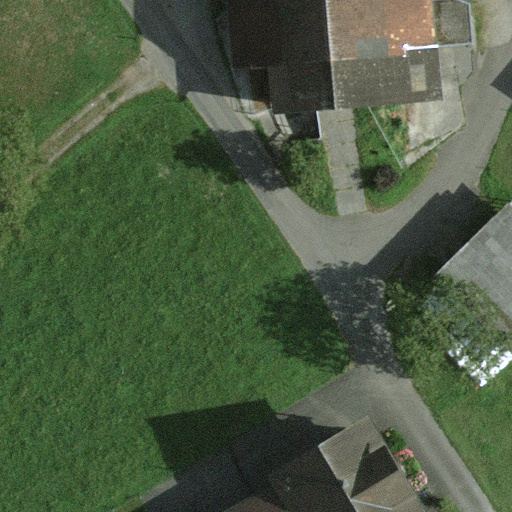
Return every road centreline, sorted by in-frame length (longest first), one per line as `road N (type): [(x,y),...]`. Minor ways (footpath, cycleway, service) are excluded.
road 1 (track): [(477,511),(331,275),(127,0)]
road 2 (track): [(331,275),(403,241),(458,186),(490,86),(486,0)]
